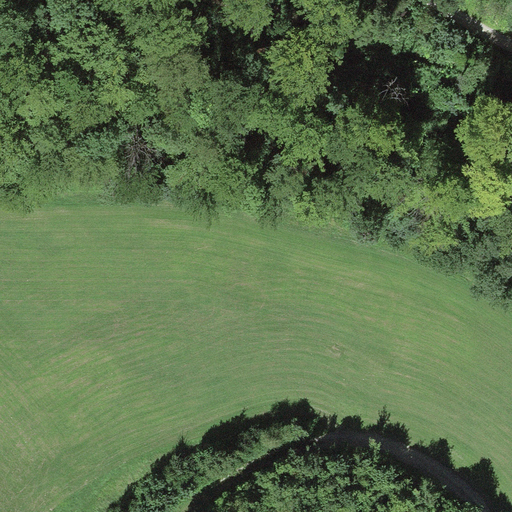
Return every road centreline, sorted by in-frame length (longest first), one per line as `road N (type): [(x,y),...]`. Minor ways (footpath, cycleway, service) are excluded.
road 1 (track): [(179,511),(256,452),(335,439),(382,447),(459,491),(470,511)]
road 2 (track): [(511,77),(208,0)]
